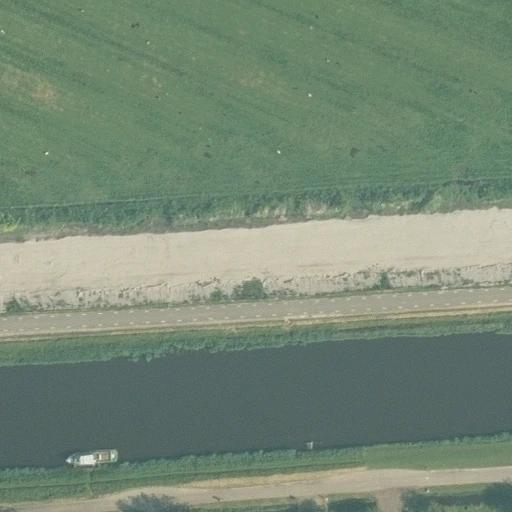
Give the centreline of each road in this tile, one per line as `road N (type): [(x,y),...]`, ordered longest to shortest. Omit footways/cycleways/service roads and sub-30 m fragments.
road 1 (unclassified): [(0,327),(511,295)]
road 2 (tertiary): [(36,511),(511,479)]
